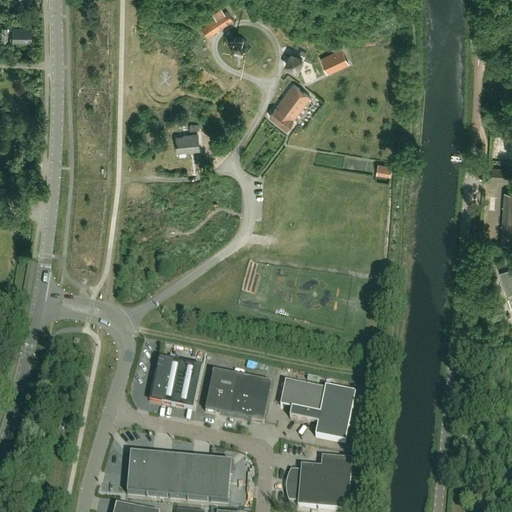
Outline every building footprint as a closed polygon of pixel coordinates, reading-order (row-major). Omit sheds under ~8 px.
[(207,36),(213,33),(232,20),(226,11),(202,28),(205,33),(207,36)] [(8,41),(26,42),(26,28),(8,27),(8,41)] [(246,44),(241,39),(236,39),(231,43),(232,47),(236,52),(241,52),(245,48),(246,44)] [(341,49),(320,59),(327,73),(348,63),(341,49)] [(302,59),(291,54),(286,65),(297,70),(302,59)] [(310,97),(293,84),(269,116),(287,130),(293,121),(293,120),(310,97)] [(199,150),(198,134),(183,136),(183,137),(176,137),(177,152),(199,150)] [(392,171),(393,164),(379,163),(378,170),(392,171)] [(511,181),(511,168),(492,168),(491,180),(511,181)] [(501,244),(511,244),(511,192),(504,192),(501,244)] [(511,293),(511,269),(500,273),(506,296),(511,293)] [(182,364),(160,359),(151,403),(173,407),(182,364)] [(205,413),(264,425),(272,385),(213,373),(205,413)] [(325,391),(285,382),(280,407),(292,410),(290,419),(318,425),(315,437),(345,443),(356,391),(326,385),(325,391)] [(311,442),(311,454),(320,454),(321,442),(311,442)] [(130,459),(127,495),(228,504),(231,468),(227,463),(135,455),(130,459)] [(348,511),(352,461),(322,458),(321,468),(301,467),(301,472),(291,471),(290,473),(288,476),(287,481),(286,484),(286,488),(286,491),(286,496),(287,499),(288,502),(298,503),(298,507),(348,511)]
